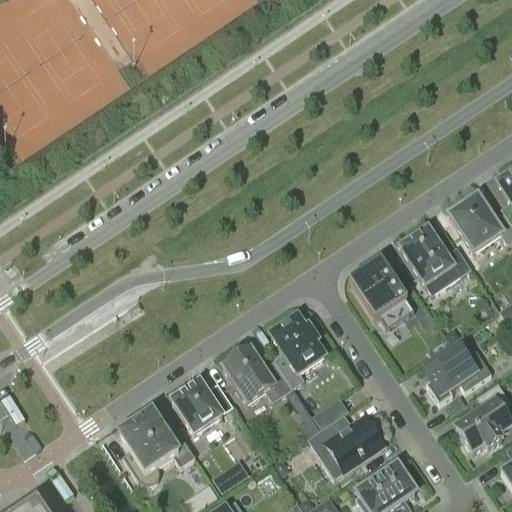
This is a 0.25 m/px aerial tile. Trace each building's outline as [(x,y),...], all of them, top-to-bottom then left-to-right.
[(511,174),(506,178),(508,181),(496,190),(511,213),(502,219),(511,235),(511,174)] [(447,222),(457,236),(474,262),(476,261),(478,264),(504,247),(506,251),(511,246),(511,235),(502,220),(492,227),(476,203),(462,212),(450,219),(450,220),(447,222)] [(427,237),(426,235),(398,254),(424,293),(424,292),(430,302),(469,276),(455,255),(443,262),(427,238),(427,237)] [(385,336),(412,318),(379,268),(347,289),(374,329),(378,326),(385,336)] [(511,325),(511,308),(498,318),(506,329),(511,325)] [(426,317),(416,324),(423,334),(433,327),(426,317)] [(304,335),(296,323),(269,341),(278,354),(277,355),(277,356),(278,356),(282,362),(272,368),(290,395),(302,387),(297,381),(323,363),(313,349),(316,347),(306,333),(304,335)] [(451,335),(444,341),(449,346),(456,340),(451,335)] [(461,342),(421,369),(433,385),(424,391),(438,411),(451,402),(449,398),(459,392),(463,398),(490,380),(474,357),(472,358),(461,342)] [(221,374),(246,411),(264,398),(271,408),(290,395),(272,368),(261,375),(248,355),(221,374)] [(230,413),(216,392),(205,399),(198,389),(170,408),(193,441),(220,423),(219,421),(230,413)] [(510,411),(496,390),(475,404),(482,415),(454,434),(470,459),(483,451),(486,455),(500,445),(497,441),(510,433),(500,417),(510,411)] [(458,402),(445,410),(451,419),(464,411),(458,402)] [(178,474),(193,464),(167,424),(157,431),(151,421),(135,431),(133,429),(121,437),(122,439),(117,443),(129,459),(121,464),(136,488),(139,490),(143,492),(147,493),(151,492),(154,490),(157,487),(157,483),(157,479),(156,475),(172,464),(178,474)] [(334,485),(382,453),(362,423),(343,436),(336,426),(317,439),(330,459),(321,465),(334,485)] [(511,469),(499,478),(511,497),(511,452),(509,454),(511,457),(511,469)] [(237,467),(210,485),(220,500),(247,482),(237,467)] [(394,511),(413,499),(395,473),(355,500),(358,503),(354,505),(358,511),(394,511)] [(210,493),(200,500),(207,510),(218,503),(210,493)]
